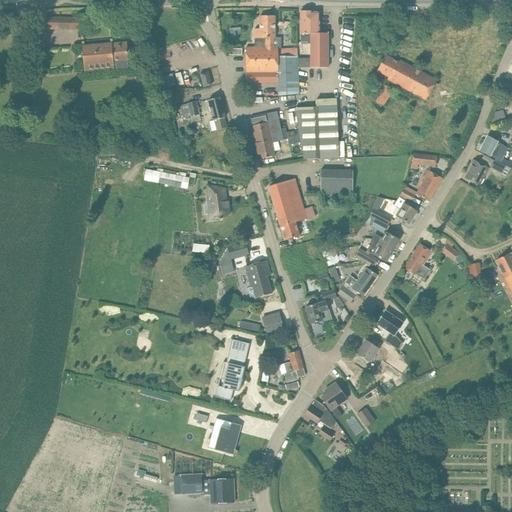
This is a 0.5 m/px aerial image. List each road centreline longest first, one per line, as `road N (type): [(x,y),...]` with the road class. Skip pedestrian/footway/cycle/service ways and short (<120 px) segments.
road 1 (unclassified): [(326,366),(301,334),(204,0)]
road 2 (unclassified): [(326,366),(461,160),(511,48)]
road 3 (unclassified): [(265,511),(267,460),(326,366)]
